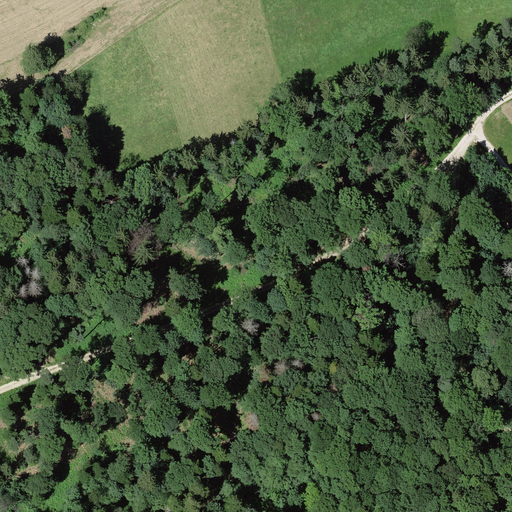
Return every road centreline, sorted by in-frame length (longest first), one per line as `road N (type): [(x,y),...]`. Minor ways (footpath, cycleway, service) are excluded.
road 1 (track): [(0,391),(277,284),(391,208)]
road 2 (track): [(451,169),(447,318),(475,402),(511,433)]
